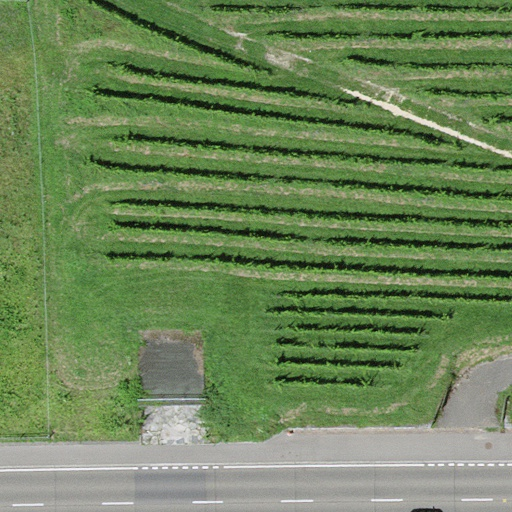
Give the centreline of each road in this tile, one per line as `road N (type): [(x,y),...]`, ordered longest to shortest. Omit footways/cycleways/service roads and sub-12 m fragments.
road 1 (secondary): [(511,501),(0,508)]
road 2 (track): [(149,0),(511,137)]
road 3 (track): [(511,361),(478,392),(459,501)]
